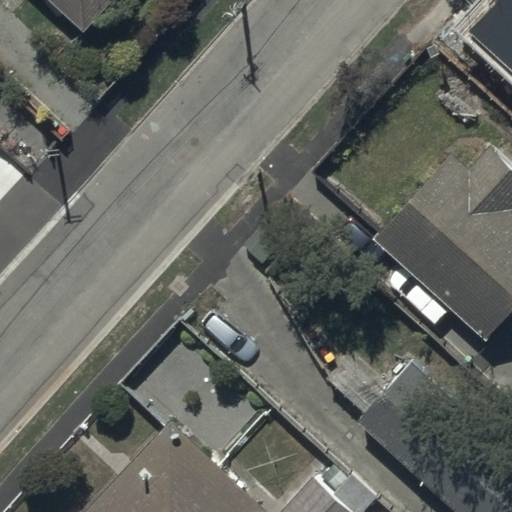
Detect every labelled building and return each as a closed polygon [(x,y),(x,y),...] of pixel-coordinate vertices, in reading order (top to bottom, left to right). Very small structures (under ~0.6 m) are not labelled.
[(97,0),(68,0),(84,15),(97,0)] [(470,152),(453,137),(377,222),(485,318),(511,288),(511,146),(492,128),(470,152)] [(391,373),(354,340),(330,367),(364,398),(360,403),(480,511),(511,511),(511,439),(412,349),(391,373)] [(249,511),(265,495),(173,402),(69,511),(249,511)] [(357,511),(364,505),(317,463),(271,511),(357,511)]
